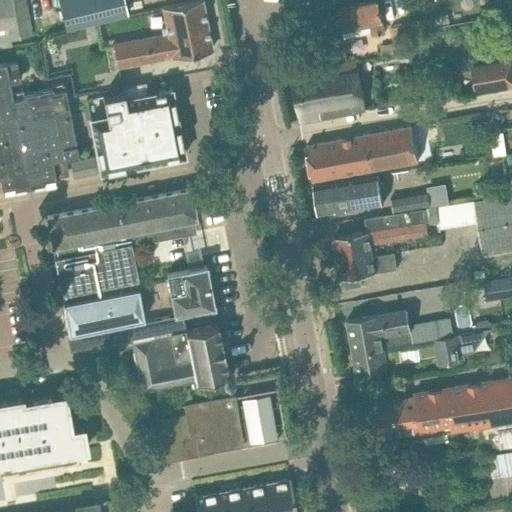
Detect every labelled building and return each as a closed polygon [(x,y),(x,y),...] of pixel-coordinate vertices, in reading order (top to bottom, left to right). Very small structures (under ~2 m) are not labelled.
[(127,12),(124,0),(59,0),(66,28),(127,12)] [(172,56),(211,49),(201,0),(195,0),(163,6),(166,26),(161,27),(162,34),(112,43),(117,66),(172,56)] [(379,0),(375,0),(336,8),(340,28),(343,40),(373,33),(373,35),(385,33),(382,19),(383,19),(379,0)] [(511,0),(500,0),(511,57),(511,56),(511,0)] [(25,9),(0,12),(0,45),(11,44),(11,40),(30,36),(25,9)] [(409,44),(406,32),(413,31),(411,22),(390,26),(395,47),(409,44)] [(367,108),(357,60),(291,73),(301,121),(367,108)] [(0,179),(2,188),(14,185),(15,188),(43,182),(43,180),(56,177),(55,174),(68,171),(67,165),(65,157),(70,157),(78,155),(68,102),(65,88),(52,91),(51,88),(24,93),(24,96),(13,98),(11,92),(9,81),(20,79),(17,61),(6,63),(6,61),(0,62),(0,179)] [(511,84),(511,63),(511,61),(473,67),(477,91),(511,84)] [(451,69),(430,73),(434,96),(436,96),(455,93),(451,69)] [(184,155),(174,101),(171,88),(148,93),(145,81),(122,86),(123,92),(102,96),(106,115),(90,118),(100,171),(184,155)] [(418,159),(416,144),(412,124),(306,145),(313,179),(332,176),(418,159)] [(97,156),(71,161),(74,176),(100,171),(97,156)] [(333,180),(314,183),(318,213),(338,210),(378,204),(384,203),(382,196),(387,191),(385,183),(380,180),(379,173),(373,174),(333,180)] [(138,278),(131,243),(195,231),(192,219),(194,218),(194,219),(197,218),(191,187),(47,215),(53,247),(56,246),(58,256),(54,256),(61,293),(65,293),(67,300),(137,286),(135,279),(138,278)] [(392,198),(394,212),(431,206),(429,192),(392,198)] [(511,194),(474,201),(462,204),(466,225),(478,223),(483,255),(511,250),(511,194)] [(353,233),(334,236),(337,254),(372,248),(371,244),(404,238),(404,237),(429,233),(425,208),(366,218),(368,230),(353,233)] [(372,248),(337,254),(340,277),(344,276),(346,287),(362,284),(361,274),(397,268),(395,252),(373,255),(372,248)] [(213,303),(206,267),(206,265),(203,265),(166,273),(174,312),(211,305),(211,306),(214,305),(213,302),(213,303)] [(511,274),(484,279),(487,299),(511,294),(511,274)] [(221,341),(217,323),(172,332),(171,330),(172,330),(169,316),(144,321),(143,318),(144,318),(138,286),(137,286),(67,300),(62,301),(65,312),(64,312),(66,322),(67,322),(69,333),(79,331),(80,333),(79,333),(82,348),(131,338),(132,340),(131,340),(141,390),(148,389),(222,375),(222,377),(226,379),(230,378),(232,375),(232,371),(228,368),(226,369),(223,354),(224,354),(221,341)] [(415,341),(413,328),(409,308),(347,319),(353,352),(415,341)] [(490,327),(415,341),(353,352),(357,372),(388,367),(388,364),(405,361),(403,351),(420,348),(422,358),(438,355),(440,363),(470,357),(490,327)] [(417,395),(415,395),(421,430),(421,434),(481,424),(485,453),(454,458),(457,480),(488,475),(492,497),(511,493),(511,378),(417,394),(417,395)] [(276,436),(268,393),(242,398),(243,404),(235,405),(233,395),(182,405),(182,406),(186,405),(187,412),(156,418),(163,461),(189,457),(188,452),(241,443),(240,436),(248,435),(249,441),(276,436)] [(385,400),(366,403),(371,438),(391,435),(421,430),(415,395),(385,400)] [(0,462),(74,450),(86,448),(82,427),(70,429),(65,402),(52,404),(51,397),(33,400),(34,408),(23,410),(21,398),(0,401),(0,462)] [(296,511),(290,478),(265,483),(270,511),(296,511)] [(270,511),(265,483),(242,487),(246,511),(270,511)] [(246,511),(242,487),(218,491),(221,511),(246,511)] [(221,511),(218,491),(194,496),(196,511),(221,511)]
